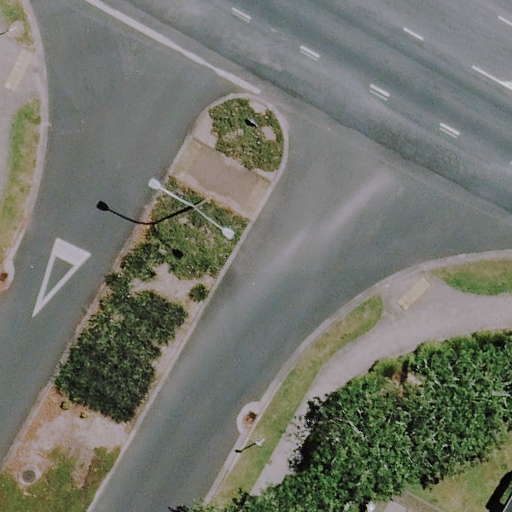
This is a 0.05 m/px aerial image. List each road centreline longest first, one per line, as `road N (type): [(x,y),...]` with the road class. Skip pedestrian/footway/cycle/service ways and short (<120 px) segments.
road 1 (residential): [(412,35),(147,511)]
road 2 (residential): [(0,365),(205,0)]
